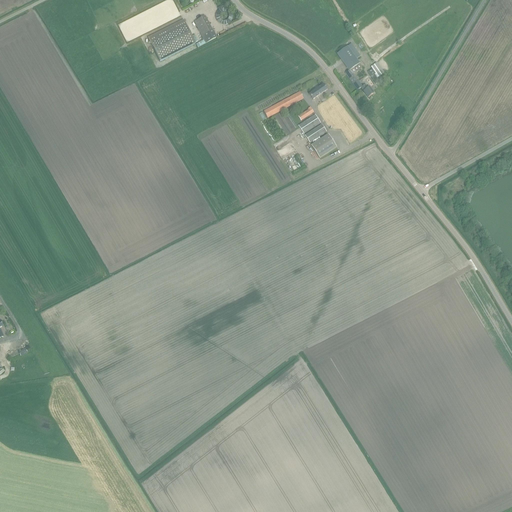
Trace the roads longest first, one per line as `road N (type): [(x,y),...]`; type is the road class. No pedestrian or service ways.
road 1 (tertiary): [(391,154),(312,52),(234,0)]
road 2 (unclassified): [(391,154),(483,0)]
road 3 (tertiary): [(511,322),(420,191)]
